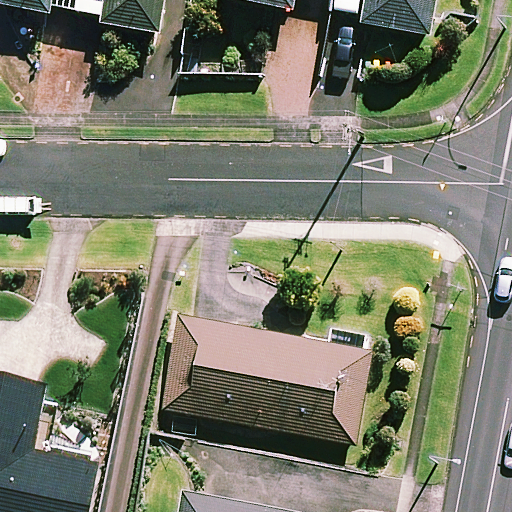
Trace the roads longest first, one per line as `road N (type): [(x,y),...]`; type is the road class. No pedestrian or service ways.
road 1 (residential): [(511,191),(0,178)]
road 2 (secondary): [(511,384),(488,511)]
